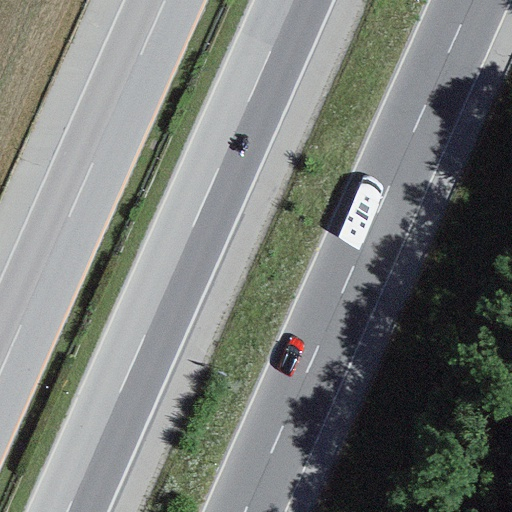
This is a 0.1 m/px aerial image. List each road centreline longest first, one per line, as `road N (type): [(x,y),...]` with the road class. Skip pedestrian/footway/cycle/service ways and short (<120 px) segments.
road 1 (motorway): [(243,511),(469,0)]
road 2 (motorway): [(65,511),(291,0)]
road 3 (motorway): [(164,0),(0,372)]
